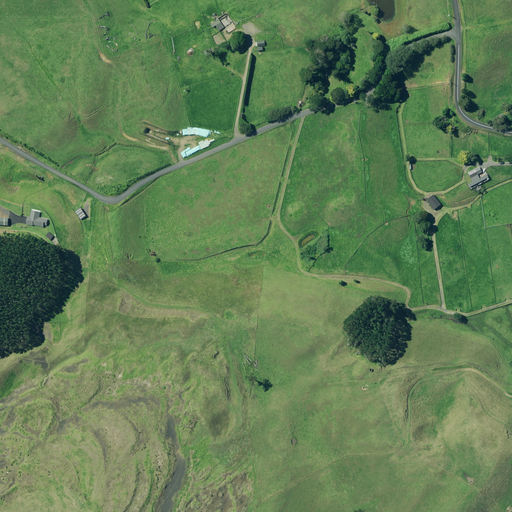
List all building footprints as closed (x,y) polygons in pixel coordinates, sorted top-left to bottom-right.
[(229,25),(223,17),(212,25),(214,28),(217,26),(221,31),(229,25)] [(485,175),(481,167),(470,173),(474,182),(470,184),(472,189),(491,180),(488,174),(485,175)] [(442,205),(434,195),(427,200),(435,210),(442,205)] [(87,216),(82,208),(76,211),(82,220),(87,216)] [(42,213),(33,210),(31,218),(29,217),(27,224),(33,226),(33,225),(45,227),(45,225),(48,226),(50,220),(41,218),(42,213)] [(0,225),(9,226),(10,218),(0,217),(0,225)]
